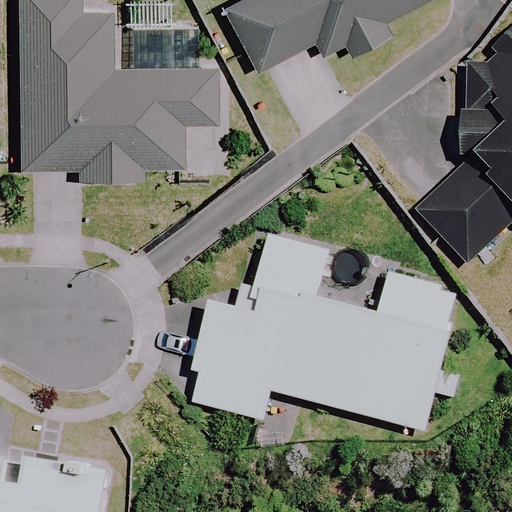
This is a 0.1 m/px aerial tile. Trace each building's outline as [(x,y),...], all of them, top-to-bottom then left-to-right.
[(80,15),(79,0),(24,0),(24,175),(183,175),(183,129),(217,129),(216,70),(112,70),(112,15),(80,15)] [(429,0),(246,0),(227,10),(260,73),(319,43),(330,65),(390,34),(384,23),(429,0)] [(511,24),(500,35),(481,53),(471,158),(421,203),(471,258),(511,221),(511,24)] [(335,251),(267,233),(246,310),(217,302),(190,402),(267,422),(276,392),(430,433),(439,397),(458,402),(464,377),(443,371),(464,294),(393,275),(383,315),(322,299),(335,251)] [(105,511),(110,467),(0,453),(0,511),(105,511)]
